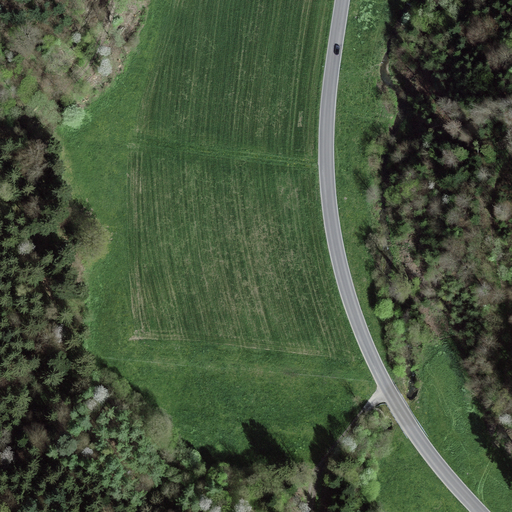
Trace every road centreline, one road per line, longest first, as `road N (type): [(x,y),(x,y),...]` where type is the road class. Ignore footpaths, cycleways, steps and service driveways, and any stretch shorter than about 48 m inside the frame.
road 1 (secondary): [(342,0),(326,161),(345,285),(402,413),(480,511)]
road 2 (track): [(310,511),(316,474),(387,387)]
